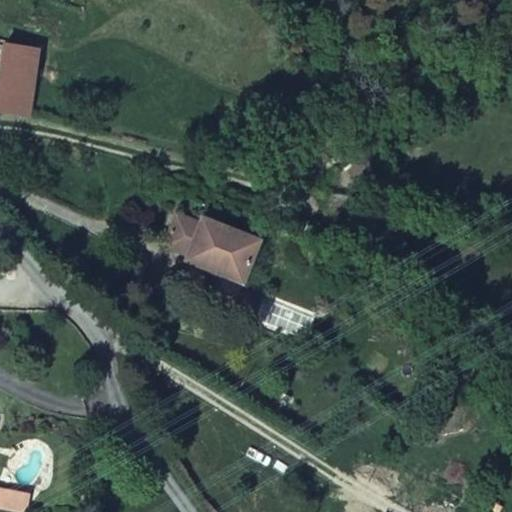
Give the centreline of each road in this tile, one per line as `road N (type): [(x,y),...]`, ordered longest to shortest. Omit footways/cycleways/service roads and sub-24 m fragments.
road 1 (track): [(0,127),(225,185),(290,182)]
road 2 (unclassified): [(46,280),(99,341),(119,416),(188,511)]
